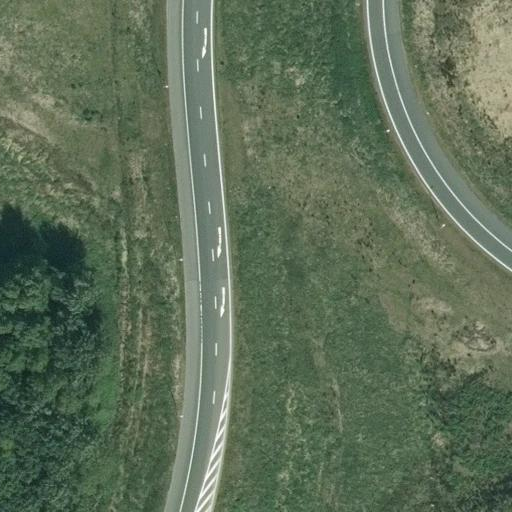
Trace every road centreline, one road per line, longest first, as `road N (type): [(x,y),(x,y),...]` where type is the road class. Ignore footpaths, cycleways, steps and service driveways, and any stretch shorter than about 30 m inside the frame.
road 1 (motorway): [(197,0),(215,318),(211,415),(193,511)]
road 2 (motorway): [(511,260),(436,179),(406,126),(374,0)]
